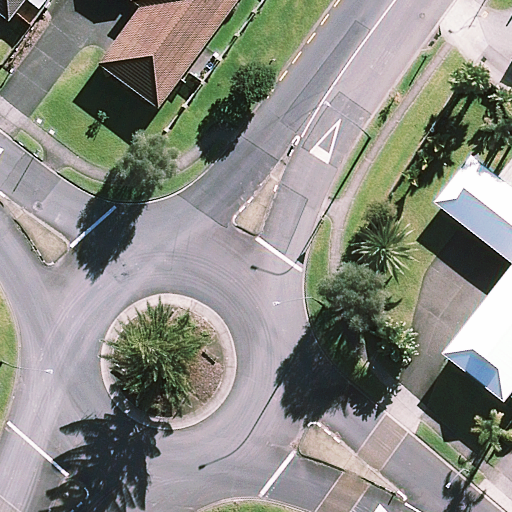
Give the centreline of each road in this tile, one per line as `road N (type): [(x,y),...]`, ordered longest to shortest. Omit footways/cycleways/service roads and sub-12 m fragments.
road 1 (tertiary): [(219,264),(400,0)]
road 2 (tertiary): [(267,407),(224,453),(194,464),(132,460),(104,444)]
road 3 (tertiary): [(104,444),(68,394),(62,364),(78,304),(98,280)]
road 4 (residential): [(267,407),(413,511)]
road 5 (tertiary): [(219,264),(246,283),(277,342),(267,407)]
road 6 (tertiary): [(98,280),(156,253),(219,264)]
road 7 (residential): [(0,202),(98,280)]
